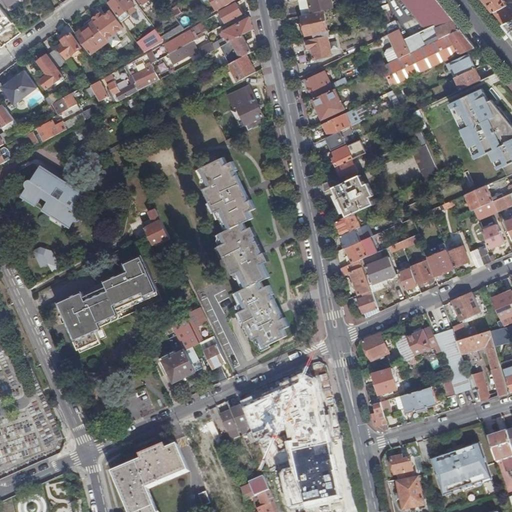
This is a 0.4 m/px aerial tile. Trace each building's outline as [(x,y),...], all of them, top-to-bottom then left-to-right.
[(0,0),(0,3),(8,15),(27,0),(0,0)] [(130,0),(107,0),(122,20),(130,14),(127,11),(135,5),(130,0)] [(150,0),(143,5),(142,6),(145,10),(153,4),(150,0)] [(212,0),(218,11),(237,0),(212,0)] [(325,10),(334,7),(332,0),(299,0),(303,15),(325,10)] [(485,0),(505,24),(511,20),(511,1),(510,1),(509,2),(508,3),(505,0),(485,0)] [(222,25),(243,14),(237,3),(221,12),(226,21),(221,24),(222,25)] [(170,10),(179,22),(186,18),(177,6),(170,10)] [(330,34),(325,10),(303,15),(302,15),(307,35),(314,33),(315,38),(328,35),(330,34)] [(96,22),(108,40),(124,28),(112,11),(104,16),(102,14),(101,14),(95,18),(95,19),(95,20),(96,22)] [(386,11),(380,14),(384,22),(389,34),(400,29),(401,29),(397,20),(392,23),(386,11)] [(216,18),(215,15),(198,25),(201,30),(209,26),(208,23),(216,18)] [(244,35),(254,30),(251,17),(224,31),(227,37),(230,43),(244,35)] [(96,22),(93,19),(90,18),(85,22),(84,24),(86,27),(76,34),(91,55),(110,42),(108,40),(96,22)] [(461,28),(454,20),(436,29),(434,25),(425,30),(426,32),(421,34),(420,32),(405,40),(411,52),(461,28)] [(165,41),(184,30),(181,25),(162,36),(165,41)] [(476,47),(461,28),(411,52),(400,57),(389,63),(383,66),(392,86),(476,47)] [(411,52),(405,40),(400,29),(389,34),(394,45),(400,57),(411,52)] [(146,52),(165,41),(162,36),(157,30),(138,43),(145,52),(146,52)] [(170,54),(199,38),(197,35),(195,31),(184,37),(184,36),(166,46),(170,54)] [(65,43),(58,47),(67,59),(82,48),(72,34),(63,40),(65,43)] [(231,64),(248,55),(253,53),(244,35),(230,43),(222,47),(231,64)] [(333,55),(328,35),(315,38),(309,39),(308,41),(309,47),(310,48),(312,47),(314,59),(333,55)] [(219,49),(222,47),(230,43),(227,37),(213,45),(214,47),(215,46),(217,47),(218,47),(219,49)] [(214,51),(219,49),(218,47),(217,47),(215,46),(214,47),(213,45),(212,43),(210,44),(214,51)] [(203,57),(214,51),(210,44),(188,56),(191,63),(203,57)] [(389,63),(400,57),(394,45),(388,48),(385,53),(389,63)] [(39,61),(47,72),(49,75),(47,76),(42,80),(48,88),(64,77),(58,68),(66,62),(57,50),(49,56),(48,55),(39,61)] [(148,54),(153,63),(158,61),(153,51),(148,54)] [(216,56),(214,51),(203,57),(205,62),(216,56)] [(458,76),(476,68),(469,54),(452,62),(458,76)] [(239,82),(257,72),(248,55),(231,64),(230,64),(239,82)] [(299,63),(301,73),(316,71),(315,60),(299,63)] [(138,77),(144,89),(160,80),(154,68),(138,76),(138,77)] [(481,80),(476,68),(458,76),(456,78),(461,89),(481,80)] [(39,87),(26,70),(3,87),(15,103),(25,96),(26,97),(39,87)] [(315,97),(334,89),(325,71),(307,80),(315,97)] [(135,83),(139,91),(144,89),(138,77),(138,76),(136,72),(131,74),(136,82),(135,83)] [(511,103),(511,91),(496,72),(481,80),(461,89),(417,110),(429,133),(423,136),(426,144),(440,174),(447,171),(445,165),(506,136),(501,127),(502,127),(496,115),(511,103)] [(118,102),(135,93),(139,91),(135,83),(121,90),(116,81),(115,78),(107,82),(118,102)] [(86,86),(81,79),(77,81),(82,88),(86,86)] [(97,94),(101,101),(110,97),(100,80),(92,85),(93,87),(97,94)] [(238,107),(257,98),(251,85),(230,95),(236,108),(238,107)] [(97,94),(93,87),(88,90),(91,97),(97,94)] [(346,108),(336,88),(334,89),(315,97),(313,99),(323,119),(346,108)] [(79,90),(53,104),(59,114),(68,109),(76,105),(78,104),(75,98),(77,96),(81,94),(79,90)] [(405,103),(402,91),(389,94),(393,106),(405,103)] [(249,130),(267,121),(257,98),(238,107),(249,130)] [(18,124),(4,105),(0,107),(0,123),(5,131),(6,131),(18,124)] [(76,105),(68,109),(71,114),(78,110),(76,105)] [(361,122),(355,108),(322,124),(323,127),(326,126),(330,136),(349,127),(361,122)] [(56,135),(86,119),(83,113),(65,123),(64,121),(56,125),(54,120),(38,128),(45,141),(56,135)] [(86,139),(101,131),(95,120),(80,128),(86,139)] [(349,127),(330,136),(326,138),(331,150),(347,143),(343,136),(351,133),(349,127)] [(426,144),(423,136),(419,128),(414,131),(421,147),(426,144)] [(0,146),(4,144),(2,139),(8,136),(6,131),(5,131),(0,134),(0,146)] [(34,147),(40,143),(33,131),(27,134),(34,147)] [(354,142),(347,145),(350,151),(357,148),(354,142)] [(427,180),(440,174),(426,144),(421,147),(414,150),(427,180)] [(511,150),(509,144),(501,147),(506,157),(511,154),(511,150)] [(337,165),(337,166),(352,159),(354,159),(350,151),(347,145),(333,152),(335,156),(333,158),(334,159),(332,160),(334,165),(337,165)] [(498,146),(483,153),(489,166),(481,170),(483,176),(507,165),(498,146)] [(0,149),(0,164),(11,159),(9,156),(10,153),(7,148),(4,147),(0,149)] [(457,166),(455,167),(463,181),(463,180),(469,193),(487,185),(483,176),(481,170),(489,166),(483,153),(474,157),(475,158),(457,166)] [(221,246),(226,257),(235,274),(240,271),(248,288),(240,292),(248,308),(242,311),(255,339),(261,336),(265,345),(288,334),(285,327),(290,325),(286,316),(285,317),(283,312),(274,316),(271,309),(278,306),(274,299),(276,298),(274,293),(275,292),(271,284),(266,287),(263,280),(272,275),(266,262),(271,259),(267,251),(266,251),(255,256),(253,251),(262,247),(259,240),(260,239),(257,234),(259,233),(255,224),(247,228),(244,222),(253,217),(250,210),(256,207),(252,199),(251,200),(248,195),(241,199),(238,195),(245,191),(237,176),(238,175),(236,171),(238,170),(234,161),(228,164),(225,157),(217,161),(210,164),(201,169),(210,187),(205,189),(211,202),(216,212),(221,210),(231,229),(222,234),(227,244),(221,246)] [(456,163),(457,166),(475,158),(474,157),(471,158),(470,157),(456,163)] [(358,172),(353,160),(352,159),(337,166),(338,168),(336,170),(339,175),(341,174),(341,176),(346,174),(347,177),(358,172)] [(43,167),(33,181),(35,182),(43,169),(55,177),(54,180),(60,184),(63,179),(43,167)] [(52,216),(53,214),(70,225),(74,219),(75,220),(77,221),(80,221),(82,220),(84,219),(85,216),(86,214),(85,212),(82,209),(79,207),(85,197),(70,188),(72,185),(63,179),(60,184),(54,180),(55,177),(43,169),(35,182),(33,181),(32,181),(30,181),(28,182),(27,183),(27,185),(27,187),(29,188),(30,189),(25,197),(38,204),(43,197),(49,201),(44,209),(44,210),(52,216)] [(355,213),(374,204),(371,196),(365,184),(361,174),(337,185),(333,187),(346,216),(355,213)] [(241,199),(248,195),(246,191),(238,175),(237,176),(245,191),(238,195),(241,199)] [(333,187),(337,185),(335,181),(332,180),(322,184),(324,191),(333,187)] [(463,180),(463,181),(397,210),(402,223),(413,218),(426,212),(425,212),(445,203),(445,204),(450,202),(454,200),(466,194),(469,193),(463,180)] [(365,184),(371,196),(374,195),(369,182),(365,184)] [(91,197),(72,185),(70,188),(85,197),(79,207),(82,209),(91,197)] [(487,185),(469,193),(466,194),(472,210),(475,209),(484,205),(485,204),(493,201),(487,185)] [(37,205),(44,210),(44,209),(38,204),(25,197),(30,189),(29,188),(23,197),(37,205)] [(511,195),(511,193),(493,201),(497,210),(497,211),(511,204),(511,195)] [(497,210),(493,201),(485,204),(489,213),(497,210)] [(488,213),(484,205),(475,209),(479,217),(488,213)] [(145,228),(148,234),(153,245),(170,237),(156,209),(151,211),(156,222),(145,228)] [(361,226),(355,213),(346,216),(337,221),(343,234),(361,226)] [(53,214),(52,216),(71,227),(75,220),(74,219),(70,225),(53,214)] [(368,227),(367,224),(361,226),(343,234),(340,235),(346,248),(362,240),(358,232),(368,227)] [(498,224),(483,230),(491,248),(505,242),(498,224)] [(403,248),(422,240),(419,233),(400,241),(403,246),(403,248)] [(373,235),(362,240),(364,244),(375,240),(373,235)] [(255,256),(266,251),(260,239),(259,240),(262,247),(253,251),(255,256)] [(364,244),(362,240),(346,248),(349,255),(346,257),(349,264),(352,263),(352,262),(360,259),(361,259),(369,255),(364,244)] [(391,251),(403,246),(400,241),(389,246),(391,251)] [(452,279),(458,276),(454,267),(449,252),(445,243),(440,245),(442,251),(428,257),(434,275),(449,270),(452,279)] [(449,252),(454,267),(470,261),(464,246),(463,246),(462,243),(457,245),(458,248),(449,252)] [(477,268),(491,261),(489,256),(485,245),(470,251),(477,268)] [(41,263),(54,256),(51,251),(45,254),(41,248),(35,251),(41,263)] [(105,281),(106,281),(108,286),(85,296),(83,291),(58,302),(79,349),(101,339),(97,331),(103,328),(101,323),(120,314),(118,309),(158,291),(143,255),(125,263),(129,271),(105,281)] [(59,266),(54,256),(41,263),(43,267),(49,263),(53,270),(59,266)] [(350,272),(359,295),(368,292),(372,290),(361,259),(360,259),(352,262),(352,263),(349,264),(340,268),(342,276),(350,272)] [(379,261),(366,266),(373,283),(396,274),(391,260),(380,263),(379,261)] [(411,268),(418,284),(423,282),(424,285),(428,283),(428,281),(433,278),(427,262),(423,263),(422,261),(418,263),(419,265),(414,267),(412,264),(410,265),(411,268)] [(406,289),(418,284),(411,268),(399,272),(406,289)] [(108,286),(106,281),(83,291),(85,296),(108,286)] [(364,312),(378,307),(372,290),(368,292),(369,295),(359,298),(364,312)] [(511,290),(493,299),(504,325),(511,321),(511,304),(511,301),(511,290)] [(481,312),(472,292),(452,301),(454,304),(459,315),(461,321),(462,321),(463,321),(464,321),(464,320),(481,312)] [(274,316),(283,312),(276,298),(274,299),(278,306),(271,309),(274,316)] [(189,318),(196,331),(209,325),(201,308),(187,314),(189,318)] [(188,319),(174,326),(177,333),(181,331),(189,348),(194,346),(200,343),(188,319)] [(462,324),(453,328),(453,329),(457,341),(476,335),(474,328),(465,331),(462,324)] [(196,331),(201,343),(215,336),(209,325),(196,331)] [(507,325),(504,326),(490,330),(493,341),(510,336),(510,334),(507,325)] [(457,341),(453,329),(437,334),(440,342),(455,380),(469,376),(467,370),(462,354),(457,341)] [(416,332),(408,336),(416,355),(432,347),(424,330),(416,333),(416,332)] [(493,341),(490,330),(476,335),(457,341),(462,354),(486,347),(494,373),(500,393),(498,395),(498,396),(509,393),(501,368),(501,366),(493,341)] [(390,352),(381,333),(364,340),(372,360),(390,352)] [(408,336),(407,334),(396,339),(402,354),(404,358),(406,362),(417,357),(416,355),(408,336)] [(201,343),(221,383),(228,379),(222,365),(227,362),(215,336),(201,343)] [(194,346),(189,348),(164,360),(175,382),(204,368),(194,346)] [(330,363),(312,367),(318,392),(336,388),(330,363)] [(467,370),(469,376),(474,374),(477,385),(482,401),(491,398),(480,366),(467,370)] [(398,388),(393,368),(374,373),(380,394),(398,388)] [(455,380),(452,381),(455,393),(477,385),(474,374),(469,376),(455,380)] [(455,393),(451,381),(444,383),(448,398),(456,395),(455,393)] [(437,405),(431,387),(430,387),(402,395),(408,414),(437,405)] [(390,399),(381,402),(385,416),(394,413),(390,399)] [(376,414),(380,427),(385,430),(389,429),(387,421),(385,416),(381,402),(376,403),(378,413),(376,414)] [(252,426),(244,407),(233,411),(243,435),(248,433),(246,428),(252,426)] [(230,412),(221,415),(232,440),(235,438),(232,430),(237,428),(230,412)] [(213,420),(205,423),(212,439),(219,436),(213,420)] [(511,470),(511,443),(508,432),(489,438),(497,462),(504,460),(507,470),(509,472),(511,470)] [(421,455),(416,442),(408,444),(413,456),(416,457),(421,455)] [(481,444),(471,446),(482,478),(490,476),(481,444)] [(113,473),(129,511),(158,511),(148,489),(189,471),(179,445),(168,450),(165,445),(141,456),(143,460),(113,473)] [(295,446),(296,455),(305,454),(304,445),(295,446)] [(482,478),(471,446),(465,448),(466,450),(469,459),(455,463),(464,488),(482,483),(481,479),(482,478)] [(318,482),(343,477),(337,448),(312,453),(318,482)] [(466,450),(452,455),(455,463),(469,459),(466,450)] [(451,464),(448,455),(448,453),(433,458),(442,490),(459,485),(461,489),(464,488),(455,463),(451,464)] [(398,474),(399,480),(412,478),(411,471),(414,471),(411,459),(404,460),(403,456),(391,459),(395,475),(398,474)] [(265,477),(249,483),(250,485),(255,497),(258,496),(266,492),(274,511),(278,511),(274,503),(275,501),(271,490),(266,479),(265,477)] [(420,484),(418,479),(399,483),(405,510),(424,505),(424,502),(425,502),(424,501),(423,501),(420,488),(421,487),(421,484),(420,484)] [(459,485),(442,490),(444,494),(461,489),(459,485)] [(248,486),(242,488),(247,500),(253,498),(248,486)] [(353,511),(349,490),(325,495),(328,511),(326,511),(353,511)] [(209,496),(207,491),(200,494),(204,506),(212,503),(209,496)] [(274,511),(266,492),(258,496),(262,506),(258,508),(259,511),(274,511)] [(253,498),(247,500),(249,506),(255,504),(253,498)]
